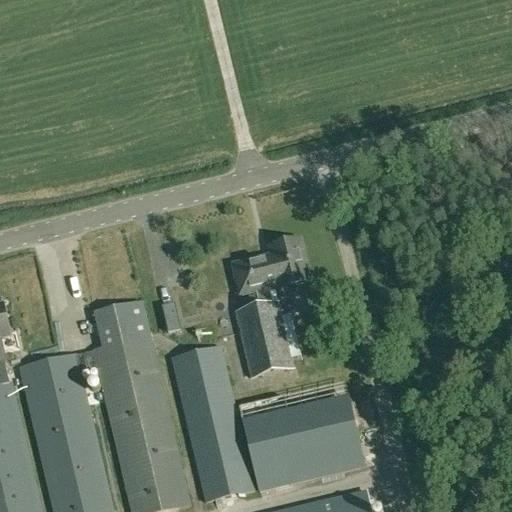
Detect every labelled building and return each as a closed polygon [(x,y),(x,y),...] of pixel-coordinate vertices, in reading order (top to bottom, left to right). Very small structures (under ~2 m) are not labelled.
[(280,286),(279,286),(280,290),(310,283),(299,240),(270,247),(272,257),(273,257),(280,286)] [(272,257),(234,266),(241,296),(256,292),(260,308),(273,305),(269,289),(279,286),(280,286),(272,257)] [(144,303),(94,314),(102,350),(152,339),(144,303)] [(278,304),(273,305),(260,308),(236,313),(252,379),(294,370),(278,304)] [(0,339),(0,338),(11,336),(4,306),(0,306),(0,363),(5,363),(0,339)] [(152,339),(94,352),(79,356),(83,375),(98,371),(102,387),(90,389),(98,424),(110,421),(131,511),(173,511),(191,508),(152,339)] [(222,348),(174,358),(206,505),(256,493),(222,348)] [(79,356),(20,370),(52,511),(114,511),(83,375),(79,356)] [(0,386),(10,384),(5,363),(0,363),(0,386)] [(239,410),(260,496),(381,467),(360,381),(239,410)] [(0,511),(43,511),(13,384),(10,384),(0,386),(0,511)] [(282,511),(372,511),(368,492),(282,511)]
